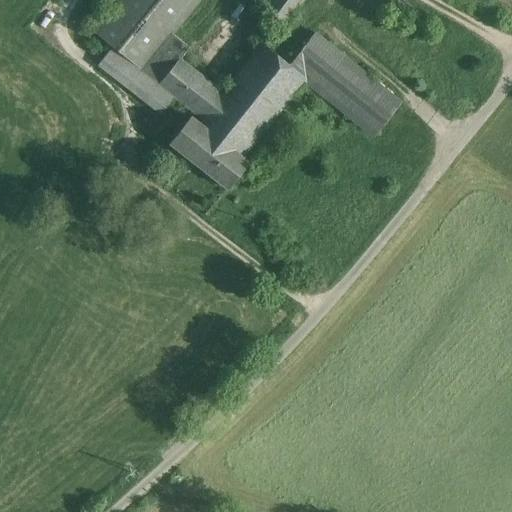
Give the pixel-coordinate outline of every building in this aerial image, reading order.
[(118,0),(93,31),(113,47),(159,84),(180,58),(181,59),(189,48),(173,35),(201,0),(118,0)] [(302,0),(264,0),(261,5),(284,23),(302,0)] [(511,16),(511,0),(468,0),(511,19),(511,16)] [(400,104),(313,34),(289,65),(305,79),(308,82),(375,135),(400,104)] [(262,43),(224,92),(203,119),(200,123),(243,157),(302,82),(305,85),(308,82),(305,79),(289,65),(288,64),(262,43)] [(159,84),(113,47),(99,65),(162,114),(175,97),(159,84)] [(181,59),(180,58),(159,84),(175,97),(176,98),(203,119),(223,92),(181,59)] [(200,123),(192,116),(170,143),(228,188),(249,161),(243,157),(200,123)]
